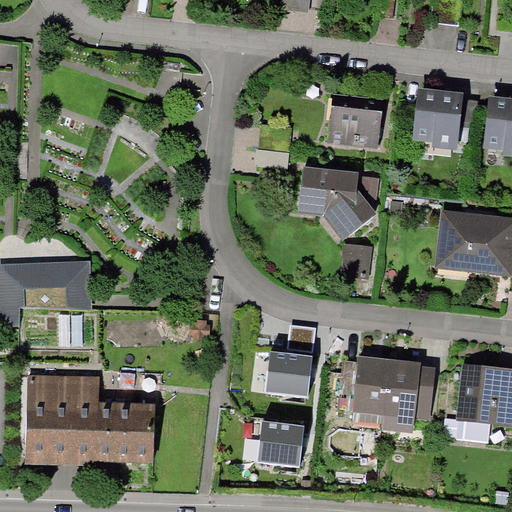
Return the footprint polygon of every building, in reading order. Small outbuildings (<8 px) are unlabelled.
[(308,0),(279,0),(278,12),(306,16),(308,0)] [(394,0),(379,0),(378,21),(392,22),(394,0)] [(461,3),(437,0),(432,0),(430,29),(457,32),(461,3)] [(385,95),(329,91),(325,149),(380,153),(385,95)] [(470,102),(414,95),(407,148),(450,153),(453,130),(466,131),(470,102)] [(511,106),(486,102),(478,155),(511,159),(511,106)] [(293,134),(260,129),(254,171),(287,176),(293,134)] [(380,185),(300,174),(295,216),(320,220),(341,244),(377,222),(380,185)] [(511,176),(503,176),(501,193),(511,194),(511,176)] [(511,248),(511,224),(440,217),(434,271),(511,279),(509,299),(511,299),(511,266),(510,266),(511,248)] [(371,251),(345,249),(341,274),(351,283),(370,270),(371,251)] [(87,265),(0,265),(0,329),(20,330),(20,312),(87,312),(87,265)] [(211,319),(189,318),(188,339),(210,340),(211,319)] [(268,352),(264,392),(306,396),(311,356),(268,352)] [(421,362),(358,356),(352,420),(381,424),(381,429),(413,433),(414,417),(430,419),(436,368),(421,366),(421,362)] [(511,375),(459,369),(450,443),(488,447),(491,428),(511,430),(511,375)] [(95,382),(25,381),(23,469),(149,472),(151,407),(95,406),(95,382)] [(262,419),(257,460),(300,465),(305,425),(262,419)]
